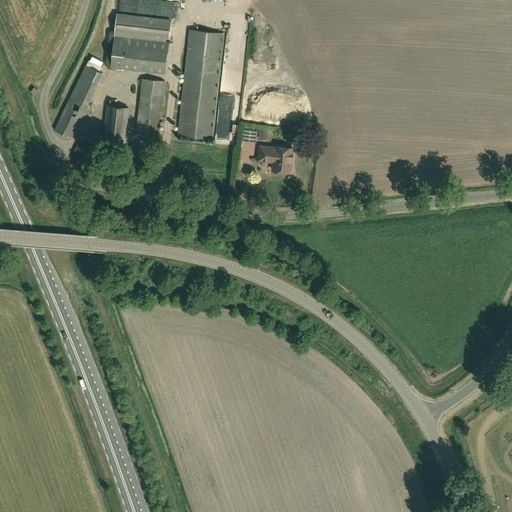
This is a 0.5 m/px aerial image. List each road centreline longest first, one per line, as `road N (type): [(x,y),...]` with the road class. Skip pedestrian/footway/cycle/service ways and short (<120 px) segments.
road 1 (unclassified): [(511,194),(271,215),(78,180),(51,135),(45,100),(87,0)]
road 2 (unclassified): [(424,416),(356,337),(231,266),(0,237)]
road 3 (primary): [(133,511),(0,175)]
